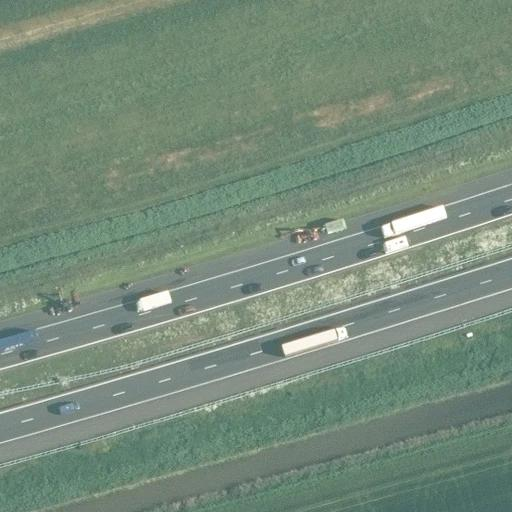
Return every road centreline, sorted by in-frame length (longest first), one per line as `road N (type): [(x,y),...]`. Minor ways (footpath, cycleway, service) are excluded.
road 1 (motorway): [(511,193),(0,349)]
road 2 (motorway): [(0,423),(511,267)]
road 3 (track): [(0,31),(116,0)]
